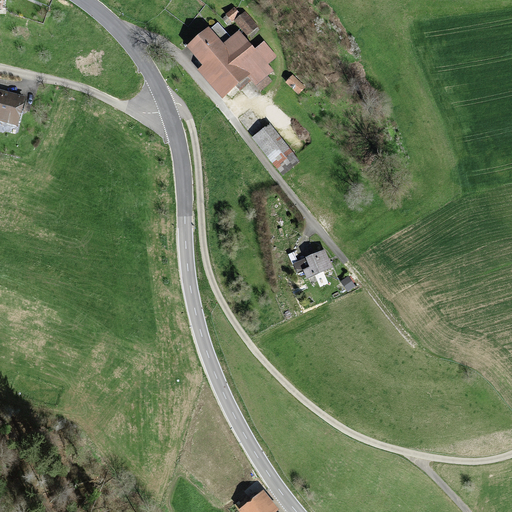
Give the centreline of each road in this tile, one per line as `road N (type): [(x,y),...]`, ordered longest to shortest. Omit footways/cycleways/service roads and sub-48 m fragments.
road 1 (secondary): [(83,0),(132,46),(168,109),(200,330),(229,407),(296,511)]
road 2 (track): [(415,455),(353,436),(252,351),(205,262),(187,118),(179,105),(168,109)]
road 3 (track): [(467,511),(415,455),(476,461),(511,453)]
